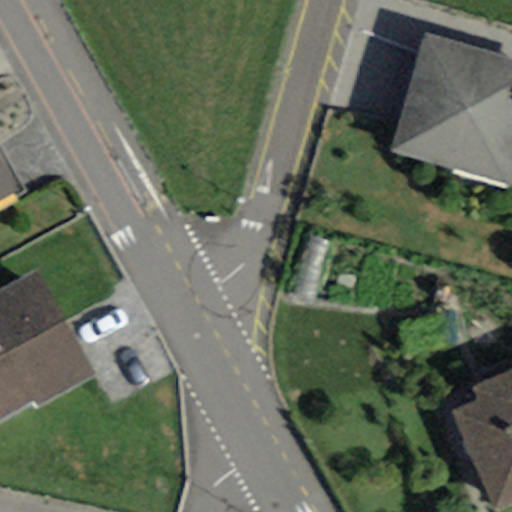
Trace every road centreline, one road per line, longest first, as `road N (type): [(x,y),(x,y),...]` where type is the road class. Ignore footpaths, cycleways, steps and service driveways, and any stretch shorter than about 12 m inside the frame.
road 1 (residential): [(187,309),(21,0)]
road 2 (residential): [(321,0),(251,248),(224,286),(187,309)]
road 3 (residential): [(263,451),(187,309)]
